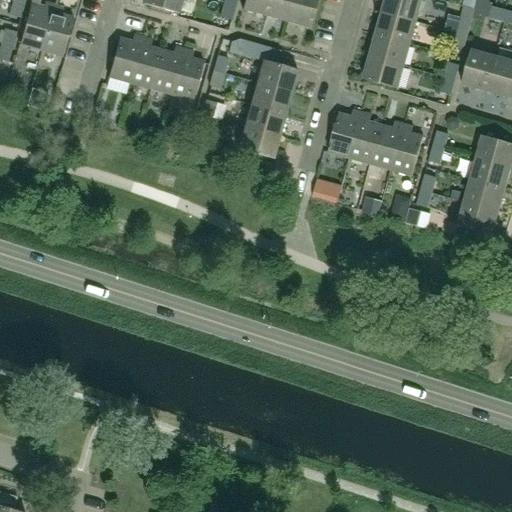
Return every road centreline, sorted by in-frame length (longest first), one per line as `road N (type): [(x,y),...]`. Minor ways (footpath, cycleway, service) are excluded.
road 1 (primary): [(511,416),(0,253)]
road 2 (residential): [(306,164),(352,0)]
